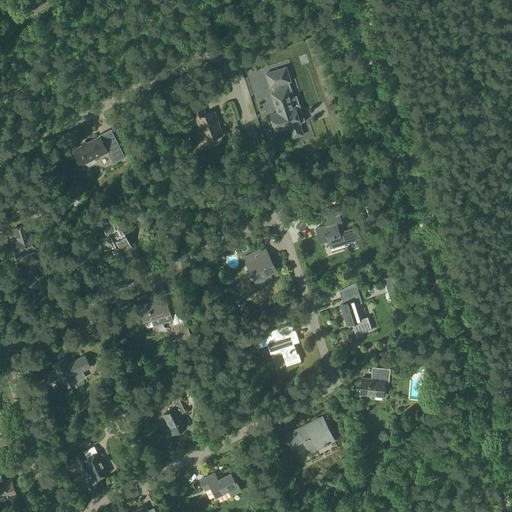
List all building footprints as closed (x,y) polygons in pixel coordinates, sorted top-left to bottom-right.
[(272,87),(273,92),(270,93),(276,109),(277,112),(270,115),(272,120),(270,120),(272,127),(274,126),(276,131),(289,127),(293,138),(303,135),(299,124),(300,123),(305,121),(299,106),(295,108),(294,107),(287,88),(285,88),(284,83),(290,81),(285,68),(266,74),(270,88),(272,87)] [(191,110),(194,120),(197,119),(205,142),(223,136),(215,112),(205,115),(203,107),(191,110)] [(110,131),(99,137),(107,153),(106,153),(112,164),(124,158),(110,131)] [(98,137),(72,151),(79,165),(85,162),(87,167),(95,163),(93,160),(106,153),(107,153),(99,137),(98,137)] [(99,240),(104,251),(118,243),(123,252),(132,247),(124,232),(135,227),(130,217),(114,225),(110,216),(100,221),(107,235),(99,240)] [(320,227),(316,228),(320,243),(328,240),(330,247),(342,243),(340,236),(341,236),(337,224),(336,221),(330,223),(320,227)] [(11,241),(16,257),(36,251),(31,235),(30,236),(26,225),(14,229),(16,236),(17,236),(18,239),(11,241)] [(253,253),(243,258),(246,264),(248,264),(256,279),(260,277),(263,282),(271,278),(268,273),(275,269),(267,254),(256,259),(253,253)] [(391,277),(382,279),(385,287),(394,284),(391,277)] [(343,303),(341,304),(348,325),(352,324),(354,330),(366,326),(367,331),(371,330),(368,318),(362,320),(356,301),(361,299),(358,292),(347,296),(349,301),(343,303)] [(153,319),(155,325),(172,319),(166,300),(156,303),(155,301),(139,307),(142,314),(140,315),(141,317),(143,317),(144,321),(153,319)] [(187,321),(173,326),(180,346),(193,342),(187,321)] [(255,336),(259,346),(269,342),(272,352),(279,350),(281,349),(282,349),(283,350),(283,351),(284,351),(284,352),(288,364),(300,360),(292,337),(297,335),(292,323),(255,336)] [(53,365),(65,388),(77,382),(74,376),(90,367),(85,356),(69,365),(65,359),(53,365)] [(410,363),(412,363),(412,371),(420,372),(420,367),(424,367),(424,360),(410,359),(410,363)] [(361,377),(360,393),(383,396),(384,382),(384,379),(389,380),(390,369),(372,367),(371,378),(361,377)] [(112,389),(115,395),(126,390),(118,376),(113,378),(117,386),(112,389)] [(115,401),(118,407),(127,403),(123,397),(115,401)] [(172,399),(159,403),(160,408),(174,404),(172,399)] [(176,408),(179,415),(186,412),(180,400),(179,400),(175,402),(174,403),(177,408),(176,408)] [(179,415),(176,408),(163,415),(173,434),(186,427),(179,415)] [(286,434),(291,445),(304,439),(310,452),(335,439),(323,416),(315,420),(286,434)] [(0,439),(0,447),(11,444),(9,437),(0,439)] [(84,460),(86,459),(83,452),(75,456),(82,471),(88,468),(84,460)] [(84,460),(88,468),(95,480),(108,473),(98,453),(86,459),(84,460)] [(0,470),(0,500),(16,496),(11,479),(4,481),(1,471),(0,470)] [(200,480),(205,490),(212,487),(216,496),(229,490),(231,494),(241,489),(236,478),(235,479),(232,473),(218,479),(215,473),(200,480)]
